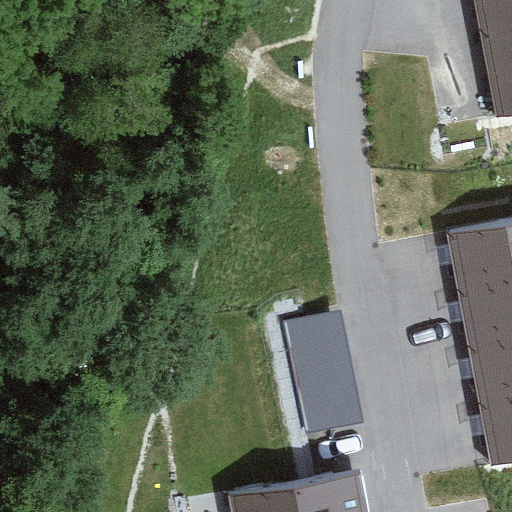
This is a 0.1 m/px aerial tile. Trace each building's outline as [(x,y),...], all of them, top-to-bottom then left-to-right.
[(511,0),(475,0),(498,114),(511,111),(511,0)] [(511,218),(448,231),(461,295),(511,284),(511,218)] [(511,284),(461,295),(472,353),(511,345),(511,284)] [(282,314),(308,425),(366,412),(340,301),(282,314)] [(511,345),(472,353),(482,409),(511,403),(511,345)] [(511,403),(482,409),(492,462),(511,458),(511,403)] [(366,511),(359,473),(234,495),(237,511),(366,511)]
